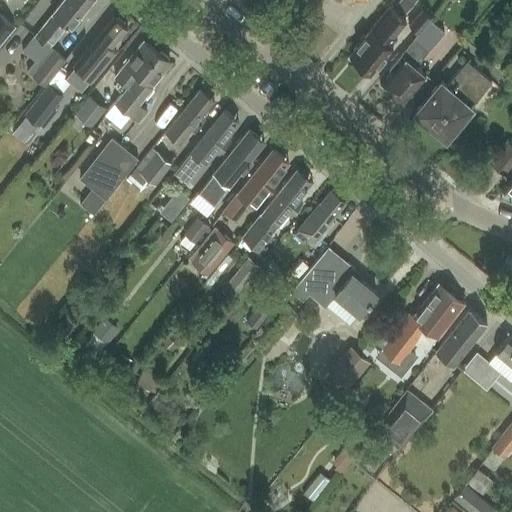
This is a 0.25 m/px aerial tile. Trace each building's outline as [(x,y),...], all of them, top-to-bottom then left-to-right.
[(79,17),(92,0),(63,0),(53,13),(53,14),(35,35),(48,45),(27,71),(45,85),(65,59),(49,46),(66,24),(71,27),(72,25),(75,27),(82,19),(79,17)] [(382,38),(400,16),(388,7),(353,49),(355,50),(350,56),(370,72),(382,58),(383,59),(393,47),(382,38)] [(409,24),(417,31),(431,15),(423,8),(409,24)] [(0,42),(14,26),(0,14),(0,42)] [(114,16),(89,47),(74,65),(92,79),(116,49),(112,46),(127,27),(114,16)] [(415,87),(426,75),(415,66),(445,32),(430,19),(418,32),(419,32),(414,38),(389,68),(392,70),(381,83),(402,100),(414,86),(415,87)] [(128,86),(156,50),(143,40),(115,75),(128,86)] [(118,120),(126,110),(130,114),(145,95),(147,97),(153,89),(151,87),(162,74),(161,73),(170,62),(167,59),(168,57),(161,51),(159,53),(156,50),(128,86),(115,102),(107,112),(118,120)] [(441,81),(420,105),(415,111),(446,137),(471,107),(471,106),(492,81),(467,60),(446,85),(441,81)] [(63,99),(48,88),(26,116),(40,127),(63,99)] [(202,114),(210,105),(214,100),(199,88),(165,131),(180,143),(191,128),(194,131),(206,117),(202,114)] [(89,98),(76,116),(92,129),(106,112),(89,98)] [(219,151),(230,137),(227,135),(238,120),(224,109),(175,172),(187,182),(203,162),(204,163),(216,149),(219,151)] [(243,173),(253,161),(252,157),(264,142),(248,129),(198,192),(214,205),(240,171),(243,173)] [(106,199),(138,158),(113,138),(98,157),(109,166),(92,188),(106,199)] [(490,160),(506,174),(511,167),(511,142),(508,139),(490,160)] [(141,190),(149,179),(156,184),(172,163),(152,147),(135,168),(127,179),(141,190)] [(276,177),(288,162),(273,149),(224,211),(235,220),(249,202),(253,206),(265,191),(267,193),(277,181),(276,177)] [(300,196),(312,181),(297,168),(249,229),(243,236),(257,247),(275,225),(277,225),(288,211),(291,213),(302,198),(300,196)] [(332,218),(345,201),(330,189),(320,202),(320,201),(298,228),(298,229),(294,234),(305,243),(309,238),(316,243),(335,221),(332,218)] [(189,252),(208,227),(196,218),(177,242),(189,252)] [(351,223),(335,241),(343,248),(356,235),(355,234),(359,231),(351,223)] [(208,252),(198,264),(210,274),(235,243),(220,231),(205,249),(208,252)] [(370,299),(376,291),(353,272),(356,268),(339,254),(331,264),(308,291),(309,292),(325,306),(335,293),(358,312),(367,302),(368,303),(371,299),(370,299)] [(223,287),(234,296),(260,263),(249,255),(223,287)] [(308,291),(331,264),(321,256),(292,290),(303,299),(309,292),(308,291)] [(430,346),(464,302),(438,282),(413,315),(410,312),(382,348),(399,361),(418,337),(430,346)] [(279,303),(269,295),(248,322),(258,330),(279,303)] [(469,308),(435,350),(452,364),(486,322),(469,308)] [(94,331),(81,348),(94,358),(108,341),(94,331)] [(511,336),(509,334),(495,351),(511,365),(511,336)] [(346,353),(329,372),(348,388),(370,362),(358,352),(346,353)] [(142,368),(136,384),(155,392),(161,375),(142,368)] [(401,445),(431,407),(406,388),(377,426),(401,445)] [(511,423),(493,447),(506,457),(511,449),(511,423)] [(336,462),(344,469),(360,448),(352,442),(336,462)] [(477,489),(487,476),(478,469),(467,482),(477,489)] [(498,511),(466,485),(455,497),(472,511),(498,511)]
